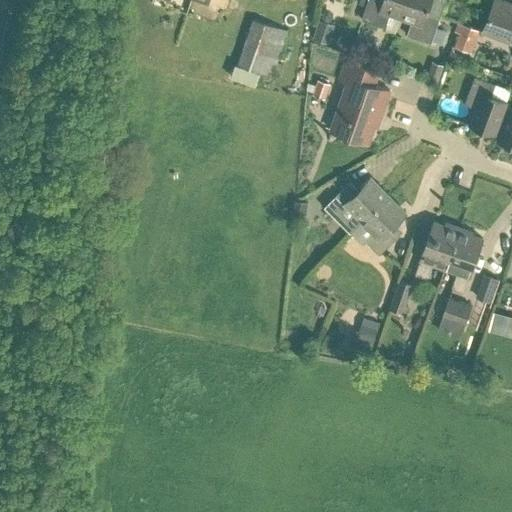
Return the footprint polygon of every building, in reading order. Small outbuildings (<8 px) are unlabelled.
[(402,16),(407,0),(368,0),(362,18),(386,27),(391,12),(402,16)] [(407,0),(402,16),(412,19),(407,34),(431,42),(439,19),(427,15),(432,0),(407,0)] [(511,2),(505,0),(494,0),(484,29),(511,39),(511,2)] [(290,27),(254,13),(238,60),(272,73),(290,27)] [(319,18),(313,37),(328,42),(334,23),(319,18)] [(462,22),(454,46),(472,52),(480,29),(462,22)] [(162,44),(161,62),(177,63),(178,45),(162,44)] [(381,116),(390,89),(375,84),(380,68),(347,57),(340,77),(348,80),(331,128),(369,141),(378,115),(381,116)] [(433,60),(426,78),(436,82),(443,63),(433,60)] [(502,118),(507,105),(508,99),(492,94),(497,82),(476,75),(466,103),(477,107),(471,123),(501,134),(506,120),(502,118)] [(318,78),(313,93),(324,97),(329,82),(318,78)] [(506,120),(501,134),(499,139),(511,143),(511,106),(507,105),(502,118),(506,120)] [(351,231),(389,193),(371,174),(362,183),(365,186),(361,191),(350,180),(325,205),(351,231)] [(389,193),(351,231),(363,242),(367,239),(381,253),(402,232),(392,221),(396,217),(399,220),(408,211),(389,193)] [(294,198),(292,210),(305,211),(306,199),(294,198)] [(446,266),(460,225),(447,221),(447,223),(435,219),(416,273),(428,277),(433,262),(446,266)] [(460,225),(446,266),(458,271),(453,286),(465,290),(484,236),(473,232),(474,230),(460,225)] [(477,298),(491,302),(499,278),(485,274),(477,298)] [(404,311),(414,283),(401,279),(391,307),(404,311)] [(465,322),(471,303),(448,295),(442,315),(465,322)] [(370,351),(375,335),(355,329),(350,344),(370,351)]
